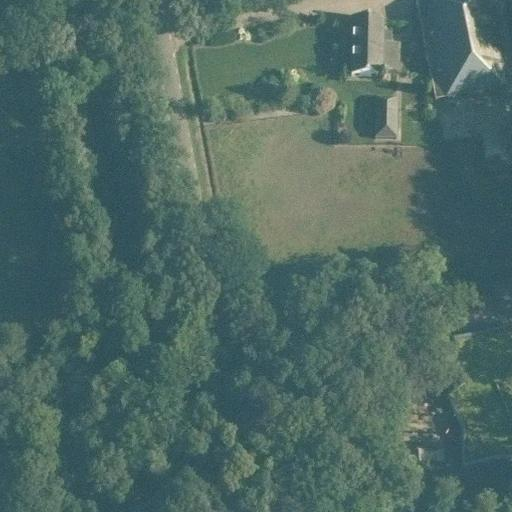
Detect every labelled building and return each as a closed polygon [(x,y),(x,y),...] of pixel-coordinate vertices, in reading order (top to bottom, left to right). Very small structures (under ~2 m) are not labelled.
[(508,91),(491,0),(456,0),(418,7),(435,104),(508,91)] [(382,22),(352,21),(351,78),(378,78),(377,80),(377,81),(377,82),(378,84),(379,86),(380,87),(382,88),(383,88),(384,88),(385,88),(386,88),(388,87),(389,86),(390,85),(390,84),(391,83),(391,82),(391,81),(391,80),(390,79),(390,78),(390,77),(389,76),(388,76),(386,75),(385,75),(383,75),(382,75),(381,75),(382,48),(390,48),(390,36),(382,36),(382,22)] [(368,101),(369,130),(389,129),(387,100),(368,101)] [(455,422),(459,422),(464,432),(461,432),(461,433),(464,433),(465,467),(500,465),(511,462),(511,333),(475,341),(474,338),(473,339),(475,342),(467,343),(466,340),(465,340),(466,343),(455,346),(465,389),(450,403),(459,421),(455,422)] [(456,417),(444,408),(434,421),(447,430),(456,417)]
